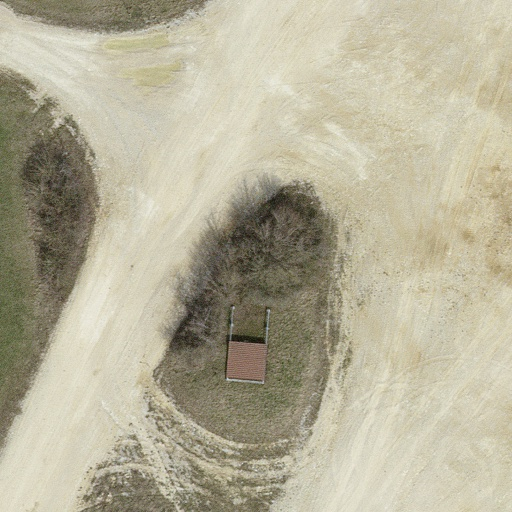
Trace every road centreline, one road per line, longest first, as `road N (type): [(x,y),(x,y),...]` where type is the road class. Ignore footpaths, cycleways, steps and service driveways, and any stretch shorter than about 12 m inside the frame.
road 1 (track): [(506,0),(472,197),(343,511)]
road 2 (track): [(30,511),(210,114)]
road 3 (track): [(282,0),(210,114),(0,37)]
road 4 (track): [(511,328),(380,511)]
